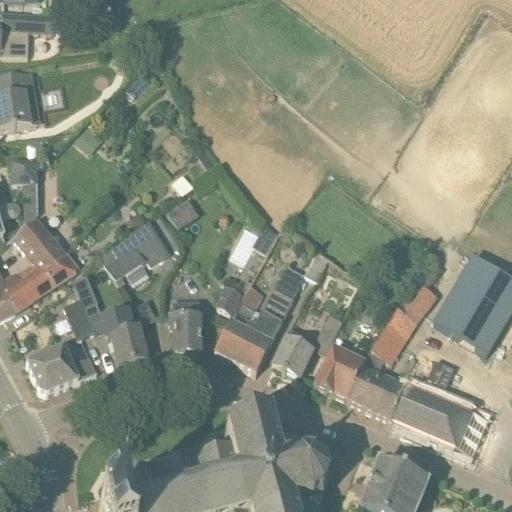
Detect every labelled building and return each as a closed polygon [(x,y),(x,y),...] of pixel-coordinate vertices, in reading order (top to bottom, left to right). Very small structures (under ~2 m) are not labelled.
[(0,30),(0,62),(25,62),(26,37),(27,20),(27,19),(1,17),(0,30)] [(27,20),(26,37),(27,37),(52,39),(52,36),(53,22),(27,20)] [(141,34),(123,49),(133,63),(152,47),(141,34)] [(0,135),(12,134),(12,135),(15,134),(15,133),(36,130),(27,80),(0,84),(0,135)] [(89,131),(74,149),(84,157),(93,145),(98,149),(103,143),(89,131)] [(28,166),(11,167),(12,191),(23,191),(24,222),(24,232),(38,222),(37,191),(37,175),(39,174),(43,170),(42,149),(38,145),(31,145),(27,150),(28,166)] [(202,150),(193,156),(207,174),(215,168),(202,150)] [(182,179),(171,189),(181,200),(192,191),(182,179)] [(187,205),(166,218),(173,229),(177,235),(198,221),(187,205)] [(0,252),(4,249),(0,237),(0,226),(17,221),(19,219),(19,215),(19,212),(17,209),(14,208),(10,208),(0,210),(0,252)] [(0,326),(3,325),(10,321),(41,301),(52,293),(77,277),(36,228),(15,246),(33,269),(15,278),(16,280),(1,288),(0,286),(0,326)] [(148,229),(98,259),(119,291),(124,288),(121,282),(124,280),(132,292),(149,281),(142,270),(147,267),(150,271),(165,261),(158,250),(159,246),(148,229)] [(315,256),(303,281),(315,287),(327,264),(315,256)] [(511,287),(471,263),(432,328),(485,360),(511,314),(511,287)] [(285,272),(260,320),(280,329),(293,305),(291,305),(303,281),(285,272)] [(83,283),(72,289),(77,300),(88,295),(83,283)] [(246,285),(242,294),(246,296),(248,292),(250,287),(246,285)] [(364,367),(345,407),(390,428),(406,393),(377,379),(384,366),(390,370),(416,328),(437,303),(418,289),(396,315),(375,349),(369,357),(364,367)] [(246,296),(213,360),(255,381),(269,353),(269,352),(280,329),(260,320),(254,316),(262,299),(248,292),(246,296)] [(225,293),(215,312),(232,321),(241,301),(225,293)] [(171,321),(168,321),(168,336),(172,335),(173,360),(200,360),(199,325),(198,304),(170,304),(171,321)] [(95,311),(84,316),(93,338),(103,334),(105,333),(100,322),(95,311)] [(127,315),(100,322),(105,333),(103,334),(105,342),(110,341),(118,372),(145,365),(137,334),(132,335),(127,315)] [(290,334),(272,372),(281,377),(280,378),(284,380),(285,378),(298,385),(312,355),(324,361),(342,327),(339,325),(329,320),(328,320),(314,347),(290,334)] [(49,352),(25,362),(28,368),(25,370),(31,381),(38,399),(45,402),(96,380),(89,363),(70,371),(67,365),(62,354),(52,358),(49,352)] [(314,392),(345,407),(364,367),(356,363),(355,365),(332,353),(314,392)] [(406,393),(390,428),(411,437),(427,402),(406,393)] [(427,402),(411,437),(430,445),(445,410),(427,402)] [(445,410),(430,445),(450,453),(450,452),(465,419),(445,410)] [(318,511),(318,510),(313,507),(322,501),(327,488),(324,474),(312,465),(301,465),(304,460),(301,450),(292,445),(290,435),(280,429),(271,431),(270,427),(223,439),(225,446),(227,446),(229,457),(112,489),(118,511),(318,511)] [(417,511),(426,491),(377,470),(359,511),(417,511)]
